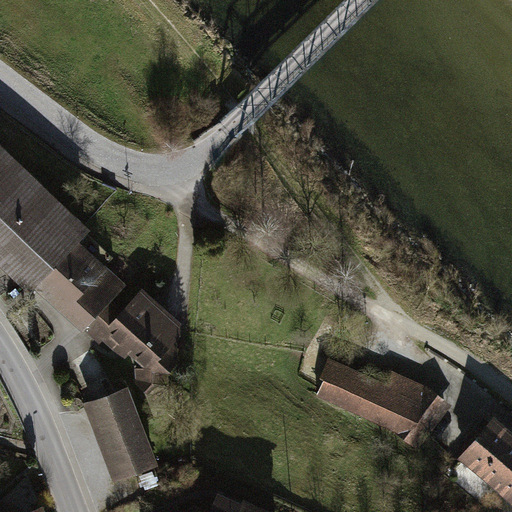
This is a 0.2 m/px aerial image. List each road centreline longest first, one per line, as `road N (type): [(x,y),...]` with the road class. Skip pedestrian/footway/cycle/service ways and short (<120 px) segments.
road 1 (residential): [(511,397),(472,364),(178,192),(172,171)]
road 2 (tertiary): [(365,0),(226,135),(172,171)]
road 3 (tertiary): [(172,171),(99,151),(0,80)]
road 4 (tertiary): [(0,341),(76,511)]
